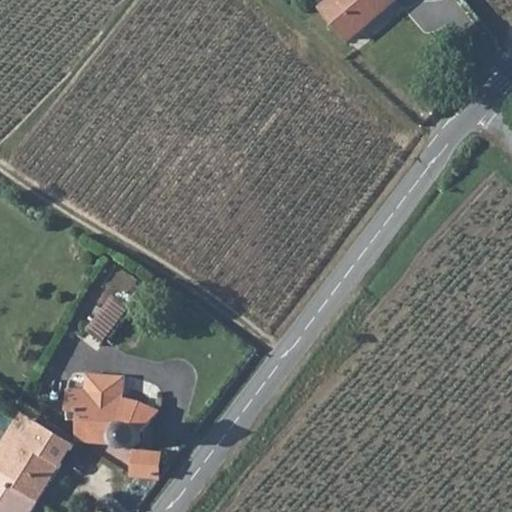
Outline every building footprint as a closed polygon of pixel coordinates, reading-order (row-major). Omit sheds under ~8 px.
[(395,0),(331,0),(322,8),(349,40),(395,0)] [(92,331),(108,343),(134,309),(118,297),(92,331)] [(89,389),(70,387),(70,406),(83,407),(81,433),(82,436),(85,437),(124,442),(129,445),(135,447),(141,448),(147,442),(164,408),(126,397),(127,391),(126,391),(127,373),(90,371),(89,389)] [(25,477),(21,485),(44,499),(53,484),(79,444),(38,417),(20,448),(14,445),(3,464),(25,477)] [(138,471),(163,476),(165,472),(168,451),(141,448),(138,471)] [(25,477),(3,464),(0,462),(0,511),(35,511),(44,499),(21,485),(25,477)]
